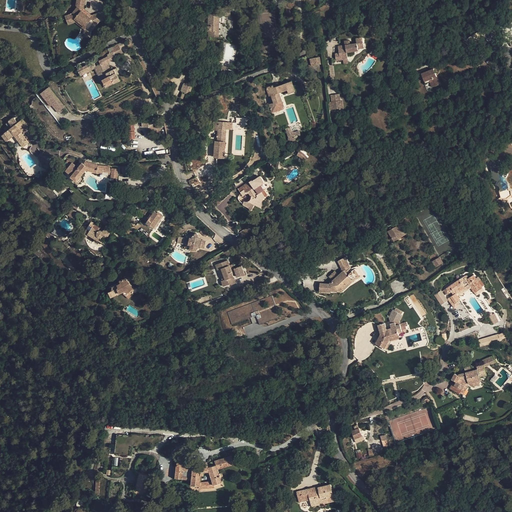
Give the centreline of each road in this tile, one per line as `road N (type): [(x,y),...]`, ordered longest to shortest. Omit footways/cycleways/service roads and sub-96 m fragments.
road 1 (residential): [(139,0),(178,165),(201,211),(344,341),(339,438),(356,481),(381,511)]
road 2 (unknown): [(142,33),(50,70),(27,30),(0,27)]
road 3 (unknown): [(165,107),(298,54)]
